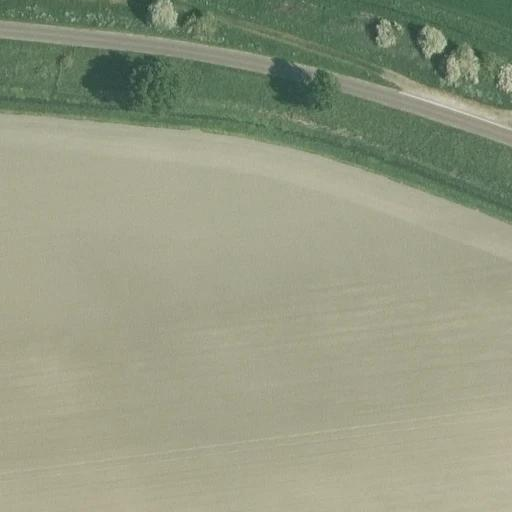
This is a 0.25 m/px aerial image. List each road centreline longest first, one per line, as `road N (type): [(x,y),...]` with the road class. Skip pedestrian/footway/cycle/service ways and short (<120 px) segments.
road 1 (unclassified): [(511,138),(312,78),(129,43),(0,30)]
road 2 (track): [(439,112),(396,80),(329,52),(179,7),(116,0)]
